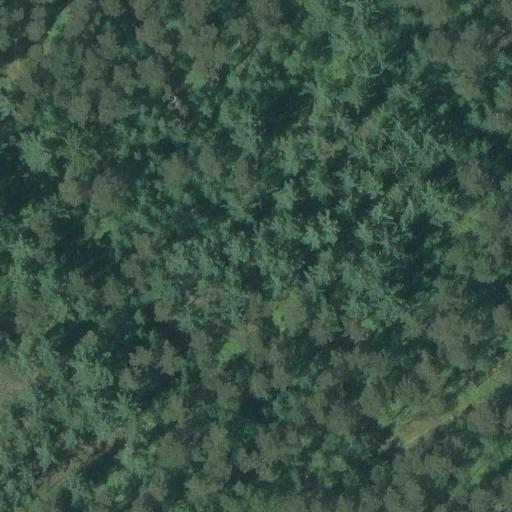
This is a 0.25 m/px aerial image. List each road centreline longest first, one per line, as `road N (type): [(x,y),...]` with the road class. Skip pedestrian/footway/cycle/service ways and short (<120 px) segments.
road 1 (track): [(0,223),(93,164),(222,136),(494,0)]
road 2 (track): [(281,511),(511,386)]
